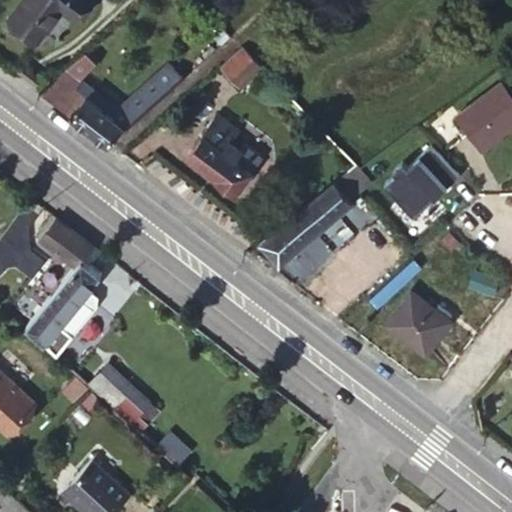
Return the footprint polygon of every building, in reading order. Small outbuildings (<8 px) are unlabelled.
[(85,0),(21,0),(9,16),(38,39),(62,8),(73,16),(85,0)] [(244,45),(221,67),(241,88),(265,67),(244,45)] [(130,127),(185,77),(170,61),(112,114),(74,85),(97,61),(85,50),(41,89),(110,142),(124,123),(130,127)] [(511,73),(501,81),(511,94),(511,73)] [(511,94),(501,81),(458,113),(483,147),(511,124),(511,94)] [(236,191),(261,157),(243,143),(239,146),(229,138),(237,128),(218,115),(190,152),(217,173),(215,176),(236,191)] [(388,146),(367,162),(379,175),(399,158),(388,146)] [(372,181),(357,164),(336,180),(352,199),(372,181)] [(352,199),(336,180),(309,202),(325,223),(353,200),(352,199)] [(309,202),(261,241),(280,262),(325,223),(309,202)] [(93,245),(50,212),(34,232),(75,266),(82,257),(93,245)] [(75,266),(26,326),(55,353),(72,333),(59,322),(81,297),(88,287),(100,273),(82,257),(75,266)] [(492,294),(499,280),(477,269),(469,283),(492,294)] [(88,287),(81,297),(92,306),(96,303),(96,294),(88,287)] [(451,319),(448,317),(436,308),(411,289),(387,322),(427,351),(451,319)] [(81,297),(59,322),(72,333),(92,306),(81,297)] [(436,308),(448,317),(451,312),(440,303),(436,308)] [(89,383),(93,387),(139,429),(158,409),(108,362),(89,383)] [(0,424),(8,431),(34,402),(0,371),(0,424)] [(91,457),(97,462),(103,455),(98,450),(91,457)] [(113,511),(130,492),(97,462),(91,457),(63,489),(89,511),(113,511)]
